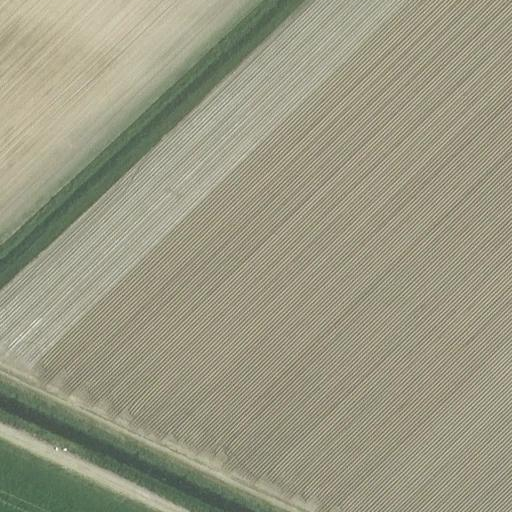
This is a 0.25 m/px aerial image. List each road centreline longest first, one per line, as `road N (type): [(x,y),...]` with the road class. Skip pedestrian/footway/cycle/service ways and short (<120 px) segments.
road 1 (track): [(294,511),(0,373)]
road 2 (track): [(0,428),(175,511)]
